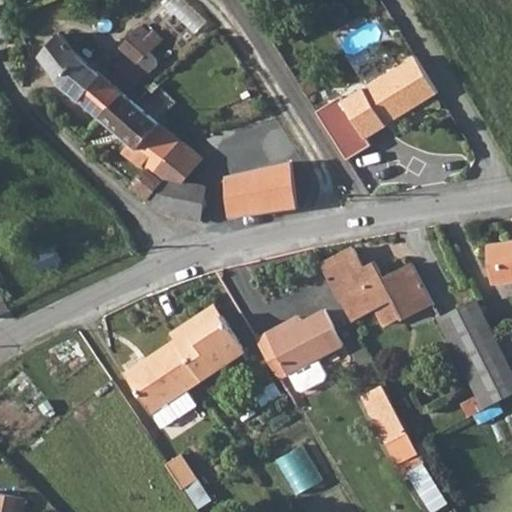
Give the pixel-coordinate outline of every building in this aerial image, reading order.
[(148,52),(161,38),(152,31),(149,34),(140,26),(121,48),(126,53),(113,68),(134,87),(148,71),(151,74),(155,69),(154,68),(158,61),(148,52)] [(102,121),(124,95),(79,57),(60,34),(40,62),(59,85),(102,121)] [(415,60),(342,104),(365,142),(386,129),(383,123),(392,118),(395,122),(437,97),(415,60)] [(147,199),(160,183),(155,179),(152,134),(160,125),(124,95),(102,121),(129,144),(123,152),(145,171),(133,187),(147,199)] [(155,179),(180,142),(160,125),(152,134),(155,179)] [(180,142),(155,179),(160,183),(164,179),(182,182),(201,159),(180,142)] [(258,167),(263,212),(296,207),(292,162),(258,167)] [(225,173),(232,217),(263,212),(258,167),(225,173)] [(164,179),(160,183),(147,199),(164,213),(176,215),(182,182),(164,179)] [(182,182),(176,215),(202,219),(206,187),(182,182)] [(511,247),(497,251),(506,289),(511,287),(511,247)] [(328,269),(357,326),(382,313),(391,329),(406,321),(408,323),(436,308),(418,271),(388,285),(381,270),(370,275),(360,254),(328,269)] [(0,317),(10,313),(0,294),(0,317)] [(194,334),(224,315),(218,305),(186,324),(194,334)] [(446,325),(490,413),(511,402),(511,361),(484,305),(446,325)] [(186,324),(172,333),(176,339),(179,343),(204,380),(217,372),(214,368),(245,348),(224,315),(194,334),(186,324)] [(288,327),(260,340),(282,378),(291,374),(298,391),(303,393),(326,383),(327,377),(320,362),(347,350),(331,316),(310,325),(290,333),(288,327)] [(290,333),(310,325),(307,319),(288,327),(290,333)] [(145,363),(179,343),(176,339),(143,359),(145,363)] [(175,398),(204,380),(179,343),(145,363),(143,359),(126,369),(152,411),(155,409),(163,424),(184,411),(175,398)] [(393,443),(412,434),(398,407),(389,389),(371,398),(393,443)] [(411,401),(398,407),(412,434),(419,448),(432,442),(411,401)] [(281,454),(302,492),(325,480),(304,441),(281,454)] [(184,451),(169,461),(180,478),(185,486),(201,476),(184,451)] [(437,511),(454,501),(428,461),(411,472),(437,511)] [(0,511),(27,511),(29,503),(0,496),(0,511)]
